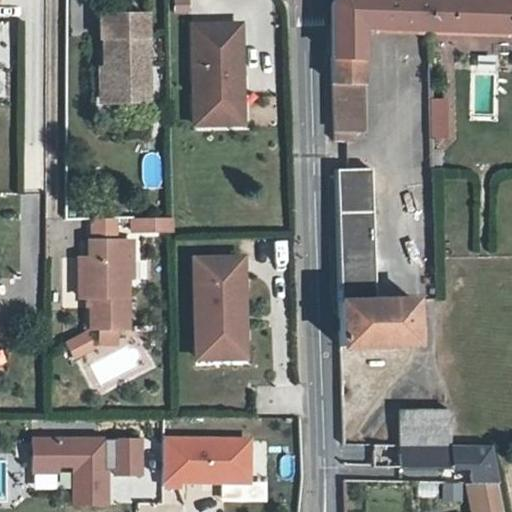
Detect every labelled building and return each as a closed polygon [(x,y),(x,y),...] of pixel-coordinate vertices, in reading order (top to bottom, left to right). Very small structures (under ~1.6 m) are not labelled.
[(337,132),(366,132),(364,29),(507,32),(508,0),(336,0),(333,3),(334,68),(337,132)] [(104,31),(105,95),(147,97),(146,8),(102,8),(102,31),(104,31)] [(243,25),(194,26),(196,116),(231,116),(236,110),(236,76),(244,76),(243,25)] [(244,76),(236,76),(236,110),(231,116),(196,116),(196,125),(245,124),(244,76)] [(448,99),(432,100),(433,135),(449,135),(448,99)] [(168,104),(158,104),(158,120),(168,121),(168,104)] [(343,348),(418,344),(416,298),(376,300),(371,170),(338,171),(343,348)] [(94,212),(94,237),(113,237),(113,213),(94,212)] [(171,214),(131,213),(130,226),(170,227),(171,214)] [(79,291),(89,292),(89,322),(98,322),(114,323),(126,323),(127,255),(132,255),(132,237),(113,237),(94,237),(89,237),(90,253),(80,253),(79,291)] [(238,238),(191,239),(193,328),(228,328),(232,322),(232,288),(239,288),(238,238)] [(228,328),(193,328),(193,337),(240,336),(239,288),(232,288),(232,322),(228,328)] [(114,323),(98,322),(98,336),(114,336),(114,323)] [(91,342),(83,328),(64,338),(71,352),(91,342)] [(400,447),(440,448),(439,410),(401,410),(400,447)] [(440,448),(451,448),(451,411),(439,410),(440,448)] [(105,439),(34,438),(34,472),(60,472),(60,468),(72,468),(72,504),(108,504),(108,472),(105,472),(105,439)] [(116,439),(117,475),(142,474),(142,439),(116,439)] [(248,439),(163,439),(163,484),(247,485),(248,439)] [(471,470),(472,481),(499,480),(493,446),(453,446),(453,470),(471,470)] [(451,448),(440,448),(400,447),(400,468),(450,468),(451,448)] [(467,486),(472,511),(503,511),(499,484),(467,486)] [(461,485),(444,485),(444,500),(461,500),(461,485)]
